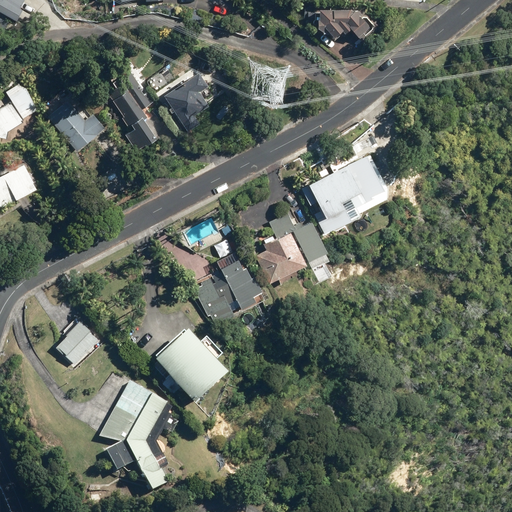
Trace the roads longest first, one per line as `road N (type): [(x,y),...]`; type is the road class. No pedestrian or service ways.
road 1 (residential): [(480,0),(329,120),(31,275),(0,312)]
road 2 (unknown): [(334,97),(288,52),(158,19),(0,57)]
